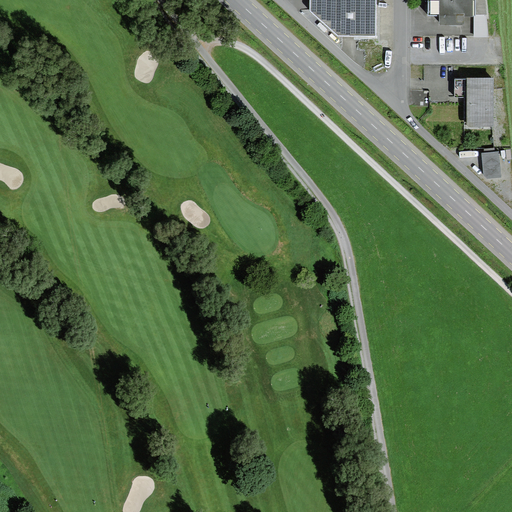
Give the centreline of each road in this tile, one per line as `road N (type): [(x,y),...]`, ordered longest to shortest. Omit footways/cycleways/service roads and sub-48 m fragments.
road 1 (unknown): [(153,0),(332,228),(388,511)]
road 2 (residential): [(393,511),(345,239),(307,179),(199,50)]
road 3 (secondary): [(511,253),(235,0)]
road 4 (residential): [(511,215),(384,96)]
road 5 (residential): [(384,96),(278,0)]
